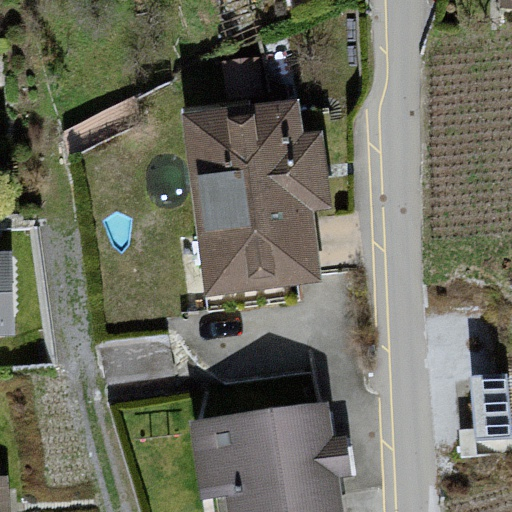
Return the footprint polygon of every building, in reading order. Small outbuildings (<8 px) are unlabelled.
[(257,62),(226,66),(230,96),(260,92),(257,62)] [(197,127),(219,308),(288,299),(285,278),(311,275),(349,271),(329,110),(290,114),(197,127)] [(167,336),(140,128),(81,156),(82,161),(90,219),(87,219),(105,343),(164,337),(167,336)] [(511,434),(507,375),(498,375),(483,377),(484,389),(472,390),(476,438),(476,442),(511,438),(511,434)] [(243,511),(337,511),(322,411),(203,428),(212,494),(241,490),(243,511)] [(382,511),(380,452),(336,454),(323,411),(322,411),(337,511),(382,511)]
